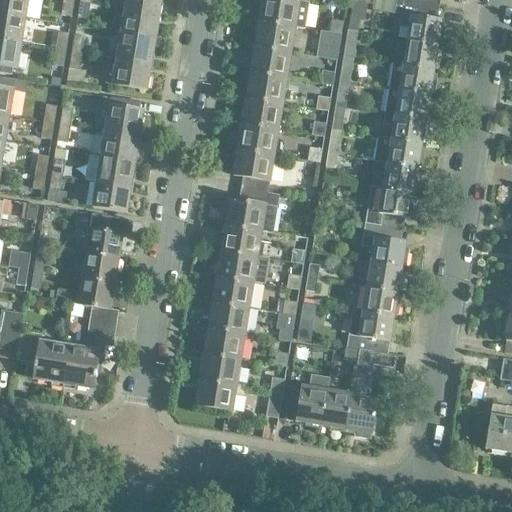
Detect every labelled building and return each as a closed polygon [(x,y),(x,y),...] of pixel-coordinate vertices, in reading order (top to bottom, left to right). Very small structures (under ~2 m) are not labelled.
[(0,0),(0,15),(25,19),(28,0),(0,0)] [(74,2),(64,0),(63,0),(61,16),(71,18),(74,2)] [(161,0),(126,0),(125,12),(159,18),(161,0)] [(263,0),(260,21),(296,27),(305,29),(309,0),(263,0)] [(395,0),(395,2),(439,10),(440,0),(395,0)] [(443,22),(437,21),(439,10),(395,2),(393,14),(401,16),(399,26),(409,28),(407,42),(439,48),(443,22)] [(90,7),(79,5),(77,19),(88,21),(90,7)] [(356,16),(368,17),(367,34),(390,35),(391,12),(357,9),(356,16)] [(159,18),(125,12),(121,37),(155,42),(159,18)] [(0,40),(21,44),(25,19),(0,15),(0,40)] [(255,47),(292,54),(296,27),(260,21),(255,47)] [(341,35),(343,23),(331,21),(329,33),(341,35)] [(343,57),(353,58),(358,33),(348,31),(343,57)] [(55,50),(66,52),(69,35),(58,33),(55,50)] [(72,53),(82,55),(85,37),(74,36),(72,53)] [(155,42),(121,37),(117,61),(151,66),(155,42)] [(21,44),(0,40),(0,67),(17,70),(21,44)] [(407,42),(403,66),(435,72),(439,48),(407,42)] [(339,48),(327,46),(325,60),(337,62),(339,48)] [(251,73),(288,79),(292,54),(255,47),(251,73)] [(66,52),(55,50),(53,67),(63,68),(66,52)] [(361,50),(361,71),(389,72),(389,50),(361,50)] [(82,55),(72,53),(69,69),(79,71),(82,55)] [(353,58),(343,57),(339,82),(349,84),(353,58)] [(151,66),(117,61),(112,86),(147,92),(151,66)] [(388,90),(430,97),(435,72),(403,66),(392,65),(388,90)] [(335,74),(322,72),(320,85),(333,87),(335,74)] [(247,99),(284,105),(288,79),(251,73),(247,99)] [(349,84),(339,82),(335,107),(345,108),(349,84)] [(0,115),(9,117),(14,91),(0,89),(0,115)] [(385,115),(426,122),(430,97),(388,90),(384,114),(386,114),(385,115)] [(331,99),(318,97),(316,111),(329,113),(331,99)] [(243,124),(279,130),(284,105),(247,99),(243,124)] [(44,123),(54,125),(57,107),(47,106),(44,123)] [(105,133),(139,139),(143,113),(109,107),(105,133)] [(345,108),(335,107),(331,131),(341,133),(345,108)] [(60,126),(70,127),(73,110),(62,108),(60,126)] [(0,141),(5,142),(9,117),(0,115),(0,141)] [(393,126),(390,141),(422,147),(426,122),(385,115),(384,125),(393,126)] [(54,125),(44,123),(41,140),(51,141),(54,125)] [(324,139),(326,125),(314,123),(312,137),(324,139)] [(239,150),(275,156),(279,130),(243,124),(239,150)] [(70,127),(60,126),(58,140),(68,141),(70,127)] [(341,133),(331,131),(327,156),(337,158),(341,133)] [(101,158),(135,164),(139,139),(105,133),(101,158)] [(390,141),(386,165),(386,166),(418,171),(422,147),(390,141)] [(310,149),(308,162),(320,164),(322,151),(310,149)] [(271,181),(275,156),(239,150),(235,176),(244,177),(242,189),(268,194),(268,193),(270,181),(271,181)] [(35,173),(46,175),(49,158),(38,156),(35,173)] [(337,158),(327,156),(325,168),(335,170),(337,158)] [(135,164),(101,158),(97,183),(131,189),(135,164)] [(51,176),(62,178),(65,160),(54,159),(51,176)] [(414,196),(418,171),(386,166),(386,165),(375,163),(373,174),(385,176),(382,190),(414,196)] [(46,175),(35,173),(32,191),(43,193),(46,175)] [(62,178),(51,176),(49,192),(59,194),(62,178)] [(8,180),(6,197),(26,200),(29,183),(8,180)] [(131,189),(97,183),(92,209),(126,215),(131,189)] [(414,196),(382,190),(371,188),(364,226),(402,232),(404,220),(410,221),(414,196)] [(268,193),(268,194),(242,189),(240,201),(231,200),(226,226),(263,232),(273,233),(279,195),(268,193)] [(0,214),(1,211),(10,212),(11,202),(3,200),(3,203),(0,202),(0,214)] [(38,206),(28,205),(26,220),(36,222),(38,206)] [(3,229),(20,227),(19,214),(2,215),(3,229)] [(93,216),(87,255),(118,260),(122,237),(131,238),(133,223),(93,216)] [(258,258),(263,232),(226,226),(222,252),(258,258)] [(373,249),(370,263),(370,264),(402,270),(406,244),(401,243),(402,232),(364,226),(361,247),(373,249)] [(55,251),(57,240),(40,237),(38,248),(55,251)] [(293,251),(291,263),(303,266),(305,253),(293,251)] [(254,283),(258,258),(222,252),(218,277),(254,283)] [(19,269),(28,271),(30,255),(22,254),(19,269)] [(87,255),(83,279),(115,284),(118,260),(87,255)] [(35,272),(44,273),(47,258),(37,256),(35,272)] [(368,274),(366,288),(366,290),(398,295),(402,270),(370,264),(370,263),(359,261),(357,272),(368,274)] [(307,280),(317,282),(320,267),(309,265),(307,280)] [(28,271),(19,269),(16,286),(25,287),(28,271)] [(44,273),(35,272),(32,288),(41,290),(44,273)] [(250,309),(254,283),(218,277),(214,303),(250,309)] [(291,290),(299,292),(301,278),(293,277),(291,290)] [(92,308),(90,320),(117,324),(119,312),(110,311),(115,284),(83,279),(81,294),(58,290),(56,302),(92,308)] [(317,282),(307,280),(305,292),(315,293),(317,282)] [(364,301),(362,313),(394,319),(398,295),(366,290),(366,288),(354,286),(352,298),(364,301)] [(297,304),(284,302),(282,315),(295,317),(297,304)] [(246,334),(250,309),(214,303),(210,328),(246,334)] [(0,330),(0,360),(16,363),(21,333),(24,315),(2,312),(0,321),(0,330)] [(394,319),(362,313),(353,312),(346,350),(360,352),(369,353),(387,356),(389,344),(390,344),(394,319)] [(90,320),(88,332),(115,337),(117,324),(90,320)] [(291,343),(293,329),(281,327),(278,341),(291,343)] [(241,360),(246,334),(210,328),(205,354),(241,360)] [(85,351),(69,349),(62,390),(74,392),(75,387),(94,390),(101,346),(113,348),(115,337),(88,332),(85,351)] [(51,388),(62,390),(69,349),(41,344),(42,336),(21,333),(16,363),(35,366),(33,380),(52,383),(51,388)] [(357,364),(360,352),(346,350),(345,349),(343,362),(357,364)] [(286,369),(289,355),(276,353),(274,367),(286,369)] [(395,357),(387,356),(369,353),(368,366),(393,370),(395,357)] [(237,386),(241,360),(205,354),(201,380),(237,386)] [(511,383),(511,362),(503,361),(500,382),(511,383)] [(270,391),(283,394),(285,381),(272,379),(270,391)] [(233,412),(237,386),(201,380),(197,406),(233,412)] [(296,424),(321,428),(327,393),(290,387),(284,421),(296,424)] [(283,394),(270,391),(266,419),(278,421),(283,394)] [(327,393),(321,428),(346,432),(352,397),(327,393)] [(352,397),(346,432),(371,436),(377,401),(352,397)] [(511,456),(511,409),(507,409),(492,407),(484,451),(511,456)]
